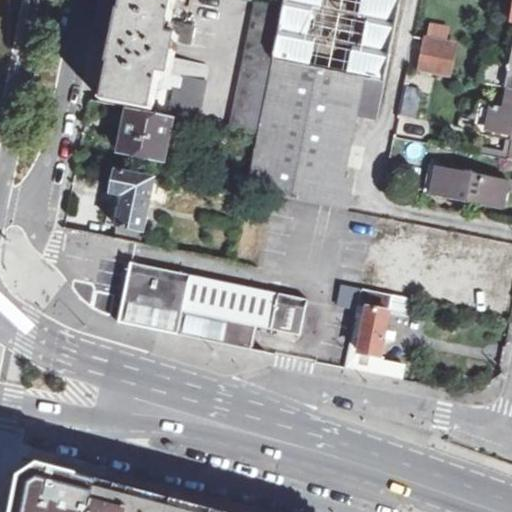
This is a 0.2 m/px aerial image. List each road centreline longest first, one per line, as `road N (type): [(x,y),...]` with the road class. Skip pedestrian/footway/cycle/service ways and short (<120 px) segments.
road 1 (residential): [(511,234),(384,208),(367,178),(389,123),(411,0)]
road 2 (residential): [(508,437),(292,384),(231,403)]
road 3 (secondary): [(0,402),(171,418),(258,444)]
road 4 (secondary): [(231,403),(54,346),(0,319)]
road 5 (residential): [(0,212),(34,195),(83,0)]
road 6 (primary): [(0,192),(39,0)]
road 7 (secondary): [(511,511),(360,462)]
road 8 (secondary): [(360,462),(355,443),(231,403)]
